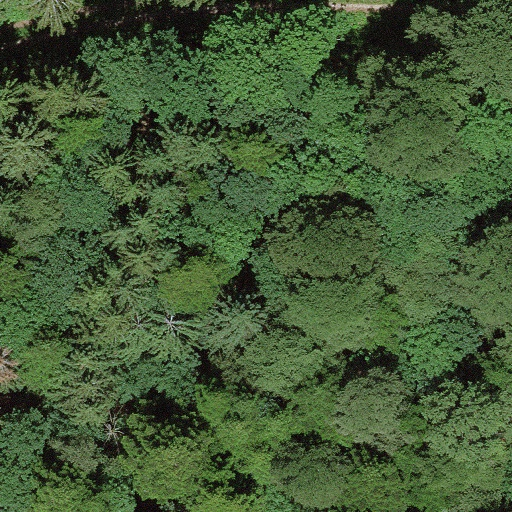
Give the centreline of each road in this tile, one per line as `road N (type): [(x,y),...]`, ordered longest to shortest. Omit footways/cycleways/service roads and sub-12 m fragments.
road 1 (track): [(264,0),(446,39),(511,35)]
road 2 (track): [(0,46),(239,0)]
